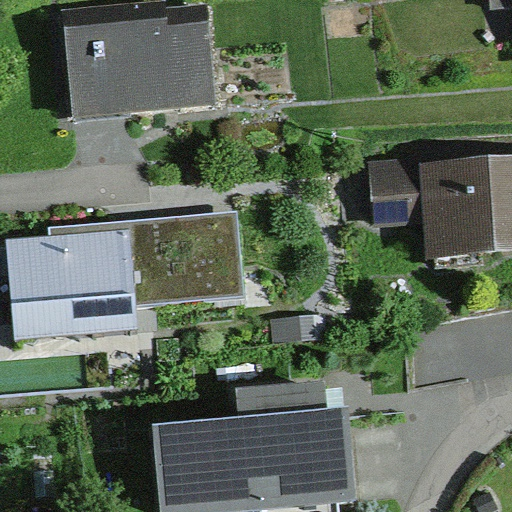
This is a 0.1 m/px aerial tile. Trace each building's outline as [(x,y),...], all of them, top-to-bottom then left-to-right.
[(511,0),(491,0),(493,17),(511,16),(511,0)] [(176,4),(69,16),(82,125),(223,108),(213,18),(178,22),(176,4)] [(511,163),(379,172),(382,226),(430,223),(432,264),(511,259),(511,163)] [(239,221),(0,241),(0,315),(3,348),(142,336),(139,309),(246,300),(239,221)] [(245,433),(158,439),(163,511),(365,511),(359,419),(339,421),(337,392),(243,399),(245,433)]
